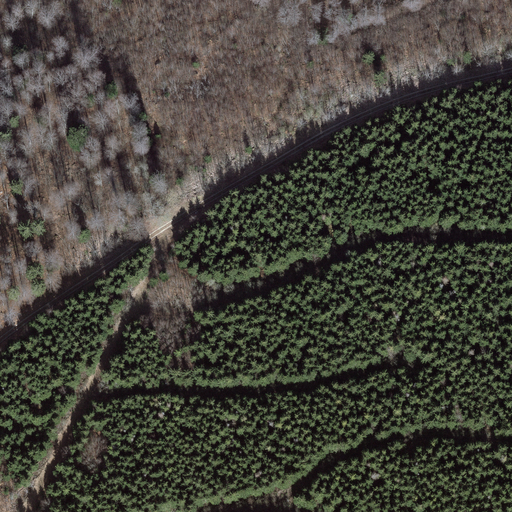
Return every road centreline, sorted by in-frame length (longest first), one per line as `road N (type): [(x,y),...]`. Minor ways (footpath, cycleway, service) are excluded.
road 1 (track): [(0,343),(316,133),(442,82),(511,67)]
road 2 (track): [(120,330),(214,313),(369,249),(511,236)]
road 3 (track): [(166,227),(26,511)]
